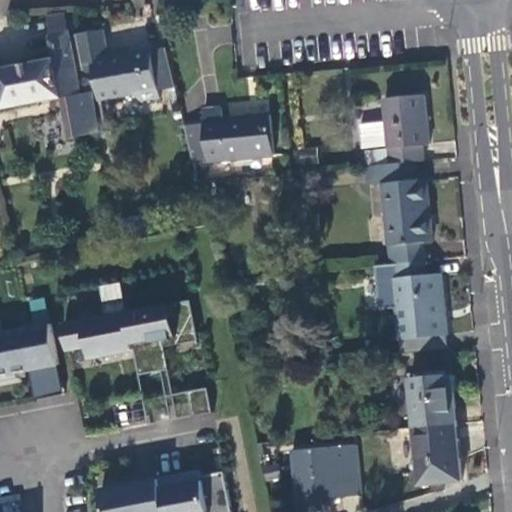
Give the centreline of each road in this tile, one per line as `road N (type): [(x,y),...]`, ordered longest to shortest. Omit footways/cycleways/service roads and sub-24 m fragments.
road 1 (residential): [(498,207),(477,0)]
road 2 (residential): [(511,337),(498,207)]
